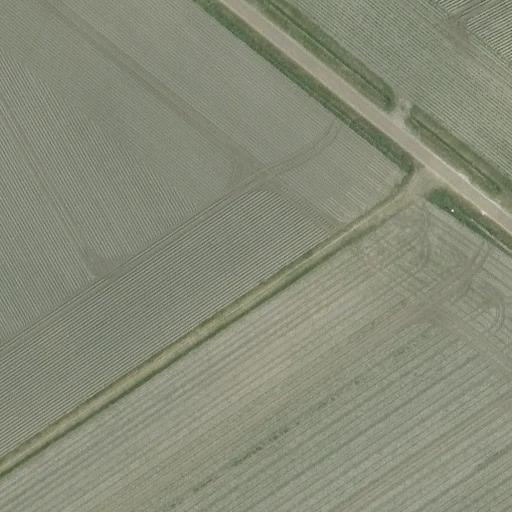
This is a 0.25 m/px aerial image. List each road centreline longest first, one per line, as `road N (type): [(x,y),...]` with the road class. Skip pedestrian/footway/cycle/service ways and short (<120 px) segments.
road 1 (track): [(0,469),(442,172)]
road 2 (unclassified): [(511,228),(231,0)]
